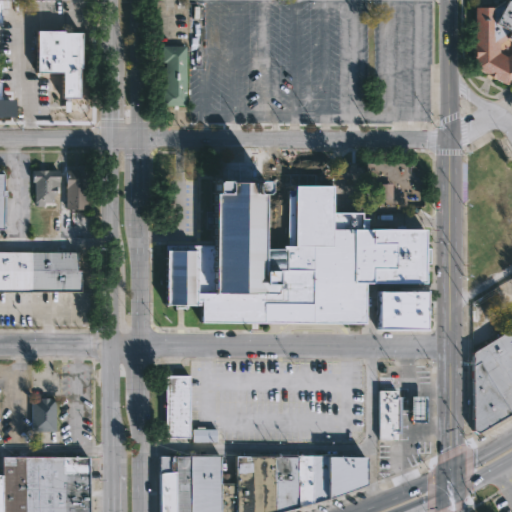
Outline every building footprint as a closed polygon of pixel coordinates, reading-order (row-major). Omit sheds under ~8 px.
[(511,82),(504,87),(474,70),(474,61),(472,61),(472,46),(473,46),(473,9),(492,9),(505,2),(511,6),(511,82)] [(62,32),(62,34),(85,34),(85,53),(80,53),(80,70),(78,70),(78,100),(60,100),(60,74),(34,74),(35,32),(62,32)] [(187,46),(186,107),(160,107),(160,91),(164,91),(164,63),(159,63),(160,46),(187,46)] [(0,116),(10,117),(10,99),(0,99),(0,116)] [(298,163),(300,163),(300,172),(327,172),(327,179),(299,179),(299,184),(328,185),(328,210),(358,210),(358,227),(421,228),(421,245),(426,245),(426,261),(421,261),(420,281),(360,280),(360,322),(196,319),(197,303),(180,303),(180,306),(169,306),(169,303),(160,303),(161,242),(209,243),(210,183),(213,183),(213,181),(246,182),(246,177),(249,177),(249,169),(276,169),(276,161),(298,162),(298,163)] [(75,207),(75,210),(64,210),(64,170),(76,170),(76,165),(87,165),(87,207),(75,207)] [(57,183),(57,188),(53,188),(52,204),(42,204),(42,207),(34,207),(34,204),(32,204),(32,182),(30,182),(30,171),(60,171),(60,183),(57,183)] [(392,184),(378,184),(378,197),(392,197),(392,184)] [(0,250),(77,251),(76,268),(80,268),(80,290),(0,289),(0,250)] [(416,328),(370,328),(370,290),(423,290),(423,328),(416,328)] [(511,410),(477,432),(472,428),(471,351),(511,326),(511,410)] [(188,438),(161,437),(162,373),(189,374),(188,438)] [(395,389),(395,395),(398,395),(398,432),(394,432),(394,439),(376,439),(376,389),(395,389)] [(423,421),(408,421),(408,395),(423,395),(423,421)] [(48,397),(54,398),(54,430),(30,430),(30,400),(39,400),(39,397),(48,397)] [(203,428),(216,429),(215,442),(190,441),(191,428),(195,428),(195,426),(203,426),(203,428)] [(365,484),(326,497),(310,502),(296,507),(273,511),(158,511),(158,455),(174,455),(188,455),(219,455),(219,483),(220,483),(220,473),(228,473),(228,483),(234,483),(234,455),(272,455),(295,455),(310,455),(325,455),(364,455),(365,484)] [(12,511),(0,511),(0,457),(12,457),(12,511)] [(23,511),(12,511),(12,457),(23,457),(23,511)] [(34,511),(23,511),(23,457),(34,457),(34,511)] [(51,511),(34,511),(34,457),(48,457),(51,457),(51,511)] [(51,511),(51,457),(59,457),(87,457),(87,475),(87,511),(51,511)]
